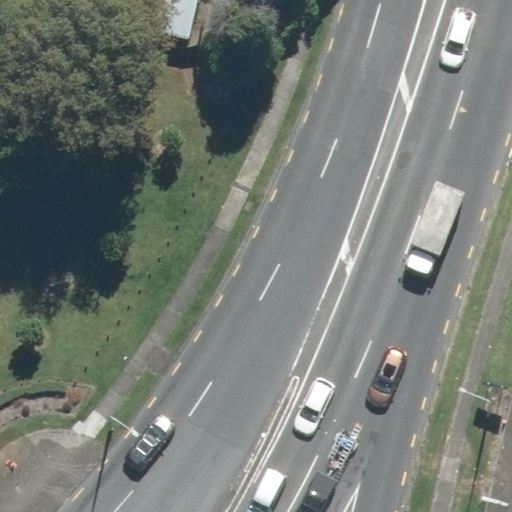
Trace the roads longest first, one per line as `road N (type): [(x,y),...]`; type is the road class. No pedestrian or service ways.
road 1 (primary): [(155,511),(229,385),(296,233),(382,0)]
road 2 (primary): [(414,254),(272,511)]
road 3 (primary): [(414,254),(416,349),(382,511)]
road 4 (primary): [(464,0),(414,254)]
